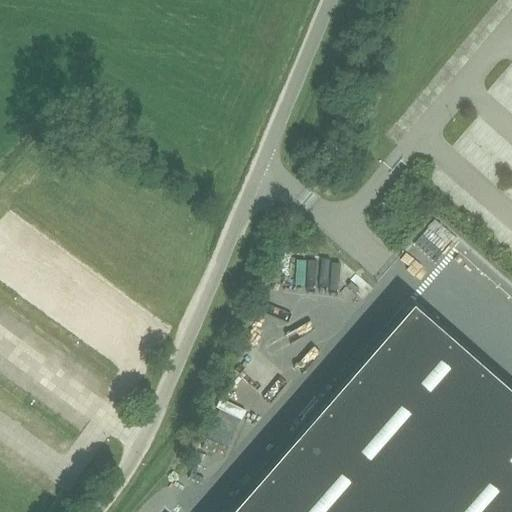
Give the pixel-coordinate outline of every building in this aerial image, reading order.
[(441,249),(457,240),(442,214),(426,223),(441,249)] [(305,284),(336,281),(334,255),(303,258),(305,284)] [(265,317),(256,314),(249,334),(281,345),(292,314),(269,306),(265,317)] [(511,511),(511,404),(412,317),(238,511),(511,511)] [(226,393),(222,403),(244,412),(248,402),(226,393)]
